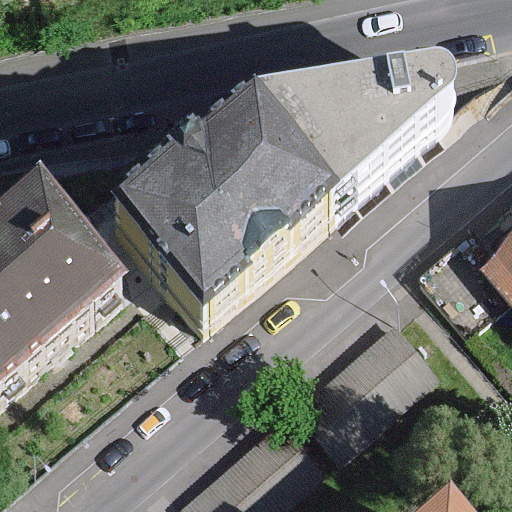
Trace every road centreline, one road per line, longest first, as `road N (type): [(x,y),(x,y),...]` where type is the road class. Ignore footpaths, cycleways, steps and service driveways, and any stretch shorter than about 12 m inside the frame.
road 1 (residential): [(88,511),(511,150)]
road 2 (residential): [(511,22),(0,131)]
